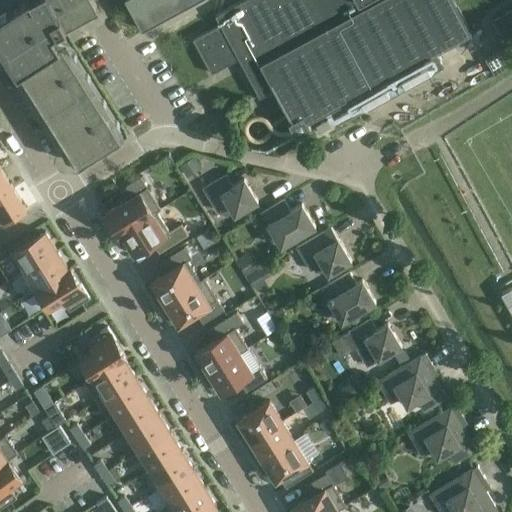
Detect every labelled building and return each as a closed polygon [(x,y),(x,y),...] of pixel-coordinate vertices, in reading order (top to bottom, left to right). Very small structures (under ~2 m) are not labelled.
[(20,70),(80,163),(122,135),(61,41),(58,42),(53,33),(99,7),(95,0),(22,0),(13,6),(12,6),(0,13),(0,43),(17,72),(20,70)] [(125,0),(139,28),(192,0),(125,0)] [(244,0),(216,16),(217,17),(218,20),(221,25),(239,58),(240,60),(259,94),(259,95),(260,97),(275,89),(293,120),(290,122),(296,133),(297,135),(311,128),(307,121),(332,108),(340,123),(358,113),(366,108),(443,66),(435,52),(470,33),(471,32),(462,17),(453,0),(244,0)] [(511,9),(493,20),(506,43),(511,39),(511,9)] [(221,25),(194,39),(212,73),(239,58),(221,25)] [(202,167),(195,155),(180,164),(188,176),(202,167)] [(0,168),(0,196),(13,188),(1,168),(0,168)] [(204,188),(218,211),(228,204),(235,215),(258,201),(244,178),(233,185),(227,174),(204,188)] [(104,211),(103,211),(118,234),(120,233),(156,210),(161,208),(141,176),(120,189),(125,197),(104,211)] [(0,225),(5,222),(26,209),(27,209),(13,188),(0,196),(0,225)] [(293,240),(316,227),(302,203),(291,210),(284,199),(261,213),(281,246),(292,240),(293,240)] [(156,210),(120,233),(122,235),(134,254),(153,242),(159,252),(188,234),(181,222),(169,230),(156,210)] [(326,230),(297,247),(311,270),(322,264),(329,275),(352,261),(338,238),(332,227),(326,230)] [(22,271),(57,250),(45,231),(10,252),(22,271)] [(169,268),(150,280),(163,302),(199,279),(187,260),(191,257),(184,246),(164,259),(169,268)] [(70,266),(68,267),(57,250),(22,271),(34,290),(71,267),(70,266)] [(248,251),(237,258),(248,275),(259,268),(248,251)] [(488,260),(478,266),(484,277),(494,271),(488,260)] [(69,309),(90,297),(71,267),(34,290),(46,309),(63,299),(69,309)] [(259,268),(248,275),(256,289),(267,282),(265,278),(259,268)] [(353,316),(376,302),(362,279),(356,283),(350,272),(322,288),(342,322),(353,316)] [(199,279),(163,302),(178,325),(197,314),(203,323),(224,309),(203,277),(199,279)] [(511,284),(499,292),(511,314),(511,284)] [(0,310),(0,334),(11,328),(0,311),(0,310)] [(214,340),(195,352),(207,372),(242,351),(248,347),(235,327),(237,326),(238,325),(244,322),(237,311),(208,329),(214,338),(214,340)] [(348,332),(331,341),(340,356),(356,346),(368,366),(378,359),(379,360),(402,346),(388,323),(377,329),(371,318),(350,330),(348,332)] [(85,381),(126,356),(108,326),(87,338),(94,349),(82,357),(93,375),(85,380),(85,381)] [(302,341),(292,346),(298,356),(308,351),(302,341)] [(405,349),(394,355),(399,365),(410,358),(405,349)] [(242,351),(207,372),(220,393),(239,381),(245,390),(267,377),(260,366),(254,370),(242,351)] [(388,375),(378,380),(391,402),(401,397),(418,401),(424,411),(446,398),(440,388),(433,377),(433,376),(427,367),(433,364),(426,352),(388,375)] [(125,358),(127,356),(126,356),(85,381),(97,400),(136,375),(125,358)] [(10,378),(17,374),(10,364),(3,368),(10,378)] [(16,389),(23,384),(17,374),(10,378),(16,389)] [(116,413),(147,394),(136,375),(97,400),(105,395),(116,413)] [(43,385),(33,390),(44,407),(53,401),(43,385)] [(306,390),(312,401),(322,395),(315,385),(306,390)] [(344,386),(333,393),(340,405),(352,398),(344,386)] [(128,431),(159,412),(147,394),(116,413),(128,431)] [(319,411),(328,405),(322,395),(312,401),(319,411)] [(272,398),(237,420),(249,439),(284,418),(272,398)] [(25,405),(32,415),(39,410),(33,400),(25,405)] [(53,401),(44,407),(49,415),(50,417),(56,426),(59,423),(67,419),(55,400),(53,401)] [(418,426),(409,432),(421,454),(431,448),(448,452),(454,462),(476,449),(470,440),(464,428),(458,418),(463,415),(456,404),(418,426)] [(139,450),(170,430),(159,412),(128,431),(139,450)] [(48,430),(52,428),(56,426),(50,417),(49,415),(42,420),(48,430)] [(284,418),(249,439),(261,459),(296,437),(284,418)] [(328,418),(320,423),(327,433),(334,428),(328,418)] [(59,423),(56,426),(52,428),(58,438),(66,434),(59,423)] [(70,427),(77,438),(84,433),(77,423),(70,427)] [(147,470),(182,449),(170,430),(139,450),(150,467),(146,469),(147,470)] [(77,438),(84,448),(91,443),(84,433),(77,438)] [(296,437),(261,459),(275,481),(310,460),(309,458),(296,437)] [(0,464),(8,459),(0,447),(0,464)] [(158,489),(193,467),(182,449),(147,470),(158,489)] [(9,486),(21,477),(8,459),(0,464),(0,507),(17,496),(9,486)] [(94,464),(101,474),(108,469),(101,459),(94,464)] [(440,487),(430,493),(440,511),(448,511),(453,509),(462,511),(494,511),(498,510),(493,501),(485,488),(479,478),(483,475),(477,465),(440,487)] [(169,507),(204,485),(193,467),(158,489),(169,507)] [(101,474),(108,484),(114,479),(108,469),(101,474)] [(311,494),(291,505),(294,511),(332,511),(339,508),(345,504),(334,484),(327,472),(305,484),(311,494)] [(385,472),(375,478),(382,490),(392,484),(385,472)] [(172,511),(203,511),(216,504),(204,485),(169,507),(172,511)] [(106,495),(96,503),(102,511),(114,511),(117,511),(106,495)] [(118,500),(124,510),(132,505),(125,495),(118,500)]
